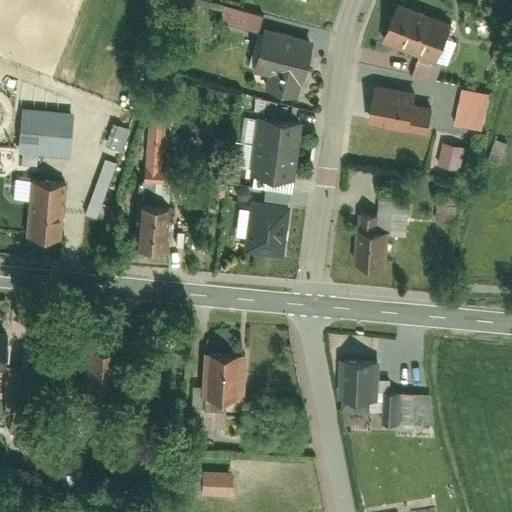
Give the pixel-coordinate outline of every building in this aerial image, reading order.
[(384,3),(371,38),(433,60),(446,26),(384,3)] [(268,25),(270,9),(229,5),(228,22),(268,25)] [(239,69),(253,73),(250,88),(286,95),(289,80),(300,83),(309,43),(247,30),(239,69)] [(444,128),(481,137),(491,95),(454,86),(444,128)] [(362,89),(354,124),(412,137),(420,102),(362,89)] [(22,111),(19,149),(68,152),(72,112),(22,111)] [(241,118),(235,177),(281,181),(286,122),(241,118)] [(132,123),(132,181),(163,181),(162,123),(132,123)] [(438,139),(430,168),(449,173),(458,144),(438,139)] [(104,211),(122,161),(111,157),(93,207),(104,211)] [(18,181),(17,238),(53,238),(53,181),(18,181)] [(291,257),(298,204),(257,199),(250,251),(291,257)] [(138,201),(134,243),(166,246),(170,204),(138,201)] [(417,204),(417,225),(451,226),(451,204),(417,204)] [(344,226),(344,267),(376,267),(376,226),(344,226)] [(66,350),(67,399),(102,398),(101,349),(66,350)] [(189,355),(189,402),(230,402),(230,355),(189,355)] [(335,362),(335,414),(367,414),(367,362),(335,362)] [(0,371),(0,403),(34,402),(32,370),(0,371)] [(398,397),(394,432),(419,434),(422,399),(398,397)] [(214,470),(215,494),(240,493),(239,468),(214,470)]
